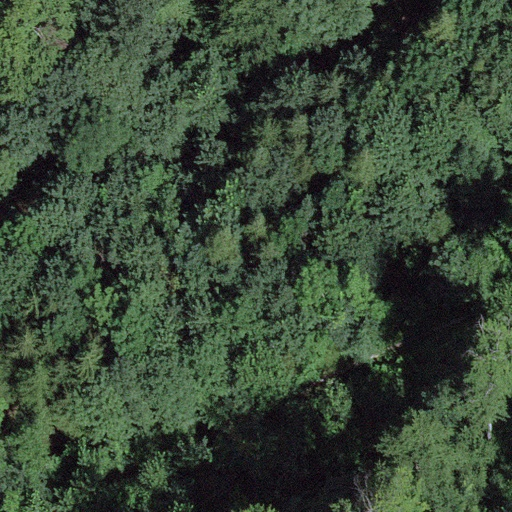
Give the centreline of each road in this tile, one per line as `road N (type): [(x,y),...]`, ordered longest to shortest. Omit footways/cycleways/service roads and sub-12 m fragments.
road 1 (track): [(488,0),(0,275)]
road 2 (track): [(14,511),(270,410),(511,292)]
